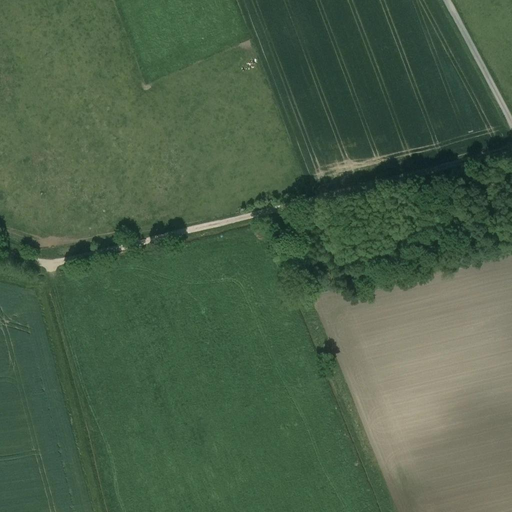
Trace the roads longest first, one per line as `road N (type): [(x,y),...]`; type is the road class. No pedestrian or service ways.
road 1 (track): [(0,246),(60,263),(511,149)]
road 2 (track): [(511,120),(446,0)]
